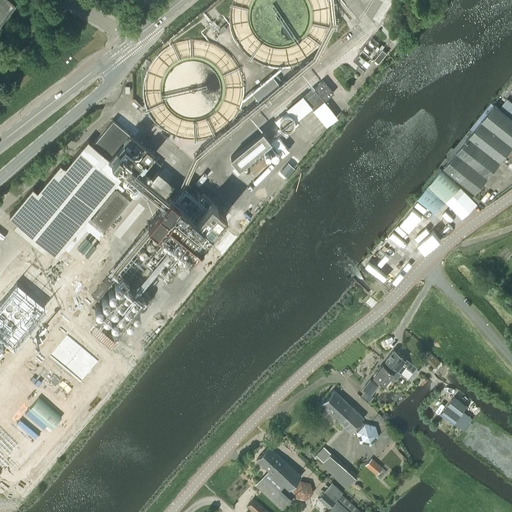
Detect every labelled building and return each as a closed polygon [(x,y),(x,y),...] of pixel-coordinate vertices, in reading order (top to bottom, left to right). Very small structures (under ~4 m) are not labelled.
[(0,0),(0,24),(16,6),(7,0),(0,0)] [(384,47),(378,42),(371,36),(360,49),(361,49),(352,60),(359,65),(356,68),(362,74),(371,64),(368,61),(380,48),(382,49),(384,47)] [(379,63),(386,53),(382,49),(374,59),(379,63)] [(271,76),(251,93),(260,104),(281,87),(271,76)] [(312,106),(313,108),(324,99),(333,92),(323,80),(303,95),(312,106)] [(312,106),(303,95),(302,94),(286,108),(286,109),(274,120),(278,125),(277,125),(285,135),(294,128),(293,127),(298,122),(296,119),(312,106)] [(337,117),(324,99),(313,108),(312,109),(327,126),(337,117)] [(494,105),(469,136),(500,161),(511,146),(511,118),(498,108),(495,106),(494,105)] [(32,186),(8,214),(55,253),(96,204),(111,187),(125,170),(133,177),(153,153),(112,119),(92,143),(87,139),(64,166),(60,162),(37,190),(32,186)] [(271,141),(262,129),(230,157),(238,168),(271,141)] [(500,161),(469,136),(444,167),(460,180),(475,192),(500,161)] [(136,175),(148,185),(165,164),(153,155),(136,175)] [(442,169),(417,198),(435,212),(446,201),(462,218),(476,204),(455,181),(442,169)] [(100,207),(91,219),(104,231),(130,200),(116,189),(115,190),(111,187),(96,204),(100,207)] [(169,195),(147,223),(188,257),(225,212),(209,199),(209,200),(195,217),(175,201),(169,195)] [(48,248),(17,223),(13,226),(44,252),(48,248)] [(45,309),(16,285),(0,304),(0,336),(14,348),(45,309)] [(75,337),(66,328),(60,334),(69,343),(75,337)] [(111,348),(91,332),(75,352),(95,368),(111,348)] [(393,349),(384,360),(411,381),(419,371),(415,367),(416,367),(393,349)] [(430,353),(424,359),(434,368),(440,362),(430,353)] [(372,376),(383,384),(390,375),(395,379),(400,373),(392,367),(390,369),(382,363),(372,376)] [(370,395),(378,385),(370,379),(362,388),(364,390),(360,395),(369,402),(372,397),(370,395)] [(320,403),(350,431),(353,428),(356,431),(359,442),(370,444),(378,436),(374,425),(363,423),(360,420),(363,417),(333,389),(320,403)] [(467,405),(454,396),(440,414),(453,424),(454,423),(463,430),(473,418),(463,411),(467,405)] [(268,471),(255,484),(283,510),(292,500),(280,489),(284,485),(288,489),(301,475),(269,446),(256,459),(268,471)] [(323,447),(316,455),(323,461),(320,464),(347,487),(356,475),(330,453),(323,447)] [(371,458),(365,465),(375,474),(379,478),(386,471),(382,467),(375,461),(371,458)] [(300,481),(293,488),(296,497),(306,499),(312,492),(309,483),(300,481)] [(318,497),(329,507),(324,511),(360,511),(341,494),(342,492),(331,482),(318,497)] [(246,506),(253,511),(269,511),(253,498),(246,506)]
